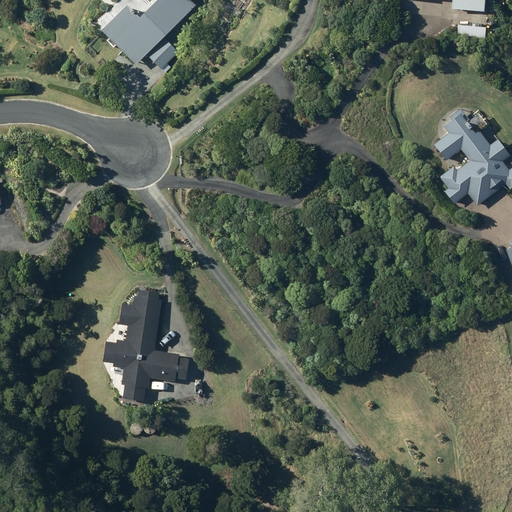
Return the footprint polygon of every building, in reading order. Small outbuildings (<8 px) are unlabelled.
[(125,6),(100,32),(134,66),(145,55),(160,70),(177,53),(162,38),(194,5),(188,0),(156,0),(149,8),(141,0),(139,0),(129,10),(125,6)] [(422,0),(426,0),(425,0),(451,0),(451,10),(483,13),(484,0),(422,0)] [(459,33),(480,35),(480,27),(460,25),(459,33)] [(438,178),(447,189),(443,192),(453,204),(466,194),(476,206),(505,184),(510,191),(511,189),(511,167),(508,170),(502,162),(509,156),(496,140),(489,145),(478,131),(485,125),(477,114),(468,121),(459,109),(448,118),(451,121),(443,127),(447,134),(433,145),(445,161),(460,150),(469,162),(456,172),(452,167),(438,178)] [(121,303),(118,322),(127,323),(125,339),(115,338),(115,341),(103,340),(100,359),(112,361),(111,364),(117,365),(117,366),(122,367),(120,383),(123,383),(121,396),(142,399),(144,386),(147,387),(149,376),(174,380),(174,376),(185,378),(188,358),(177,356),(178,353),(153,349),(161,298),(157,298),(158,292),(137,289),(137,295),(133,295),(132,304),(121,303)]
